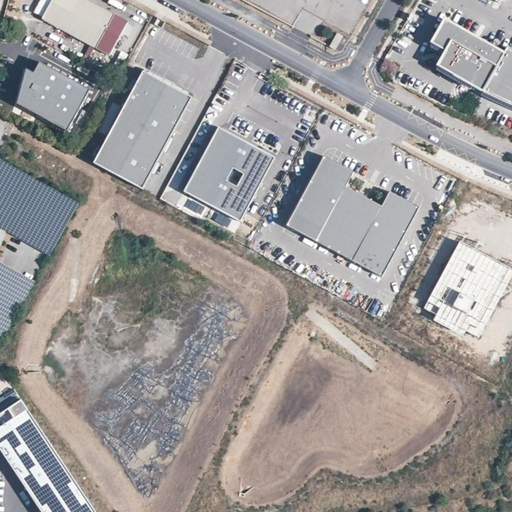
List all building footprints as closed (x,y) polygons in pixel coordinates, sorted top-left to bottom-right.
[(52,0),(42,0),(35,13),(43,17),(52,0)] [(128,23),(128,22),(87,0),(52,0),(43,17),(42,19),(109,56),(122,33),(128,23)] [(482,92),(504,53),(445,19),(431,43),(445,51),(450,54),(441,69),(482,92)] [(134,27),(128,23),(122,33),(129,37),(134,27)] [(336,49),(343,36),(337,32),(330,46),(336,49)] [(504,53),(482,92),(495,98),(510,105),(511,106),(511,49),(507,47),(504,53)] [(82,56),(88,61),(96,53),(91,48),(82,56)] [(445,51),(437,66),(441,69),(450,54),(445,51)] [(125,60),(119,56),(112,70),(118,74),(125,60)] [(88,89),(38,62),(32,73),(24,69),(19,89),(28,91),(16,104),(66,131),(88,89)] [(143,190),(193,97),(143,71),(94,163),(100,166),(143,190)] [(274,159),(218,129),(184,193),(240,223),(274,159)] [(354,173),(321,155),(283,224),(381,279),(420,209),(392,193),(383,209),(346,188),(354,173)] [(10,218),(4,216),(0,226),(0,244),(1,245),(10,218)] [(511,271),(511,268),(464,243),(428,309),(478,336),(511,271)] [(99,511),(21,396),(0,410),(0,427),(1,429),(0,429),(0,443),(46,511),(99,511)]
